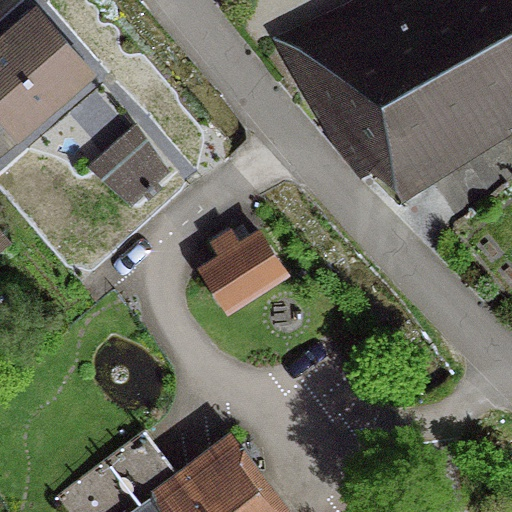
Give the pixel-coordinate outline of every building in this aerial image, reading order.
[(276,42),(336,147),(360,175),(374,163),(377,168),(511,93),(511,0),(356,0),(276,42)] [(34,10),(0,39),(0,121),(12,135),(87,70),(34,10)] [(148,180),(161,171),(131,129),(93,155),(123,197),(136,188),(140,195),(152,187),(148,180)] [(0,243),(9,236),(0,224),(0,243)] [(199,264),(224,305),(285,268),(260,228),(237,242),(229,229),(213,239),(221,251),(199,264)] [(61,511),(281,511),(228,442),(179,480),(141,430),(51,499),(61,511)]
